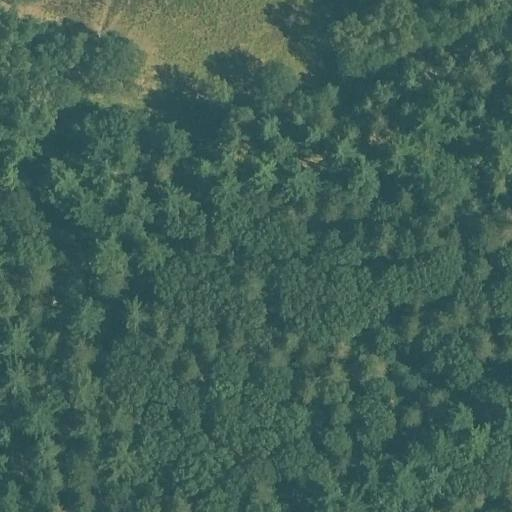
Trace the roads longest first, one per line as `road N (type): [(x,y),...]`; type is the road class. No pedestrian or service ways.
road 1 (track): [(511,24),(391,74),(275,103),(70,117)]
road 2 (track): [(286,511),(511,371)]
road 3 (track): [(70,117),(95,82),(92,64),(56,35),(0,9)]
road 4 (track): [(0,249),(35,169),(70,117)]
